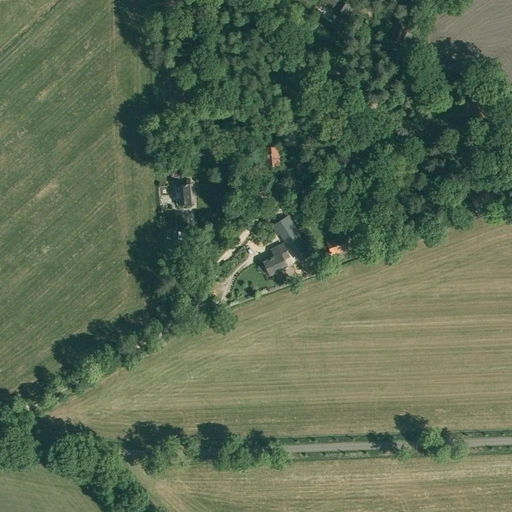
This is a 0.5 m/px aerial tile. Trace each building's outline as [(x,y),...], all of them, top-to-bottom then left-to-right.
[(353,4),(346,0),(339,0),(332,12),(342,18),(345,13),(347,14),(353,4)] [(407,42),(411,23),(398,20),(394,39),(407,42)] [(169,84),(170,104),(175,103),(189,103),(188,83),(174,84),(169,84)] [(483,97),(469,101),(475,120),(487,116),(484,107),(486,106),(483,97)] [(511,149),(511,145),(511,143),(502,148),(503,153),(511,149)] [(272,167),(279,166),(278,147),(264,148),(265,166),(272,165),(272,167)] [(511,162),(502,165),(504,171),(511,168),(511,162)] [(295,175),(308,174),(307,163),(293,164),(294,169),(295,175)] [(190,195),(191,195),(190,184),(190,179),(183,180),(184,185),(179,186),(180,193),(178,193),(179,205),(191,204),(190,195)] [(475,207),(492,197),(489,192),(490,192),(487,186),(469,196),(475,207)] [(406,230),(425,223),(420,211),(402,218),(406,230)] [(179,227),(188,227),(187,215),(178,215),(179,227)] [(288,217),(272,227),(278,236),(279,235),(288,247),(290,246),(299,261),(311,254),(288,217)] [(364,252),(372,250),(368,236),(360,239),(364,252)] [(332,255),(351,249),(346,237),(328,243),(332,255)] [(283,245),(271,250),(275,257),(264,263),(270,275),(287,267),(284,260),(289,257),(283,245)]
